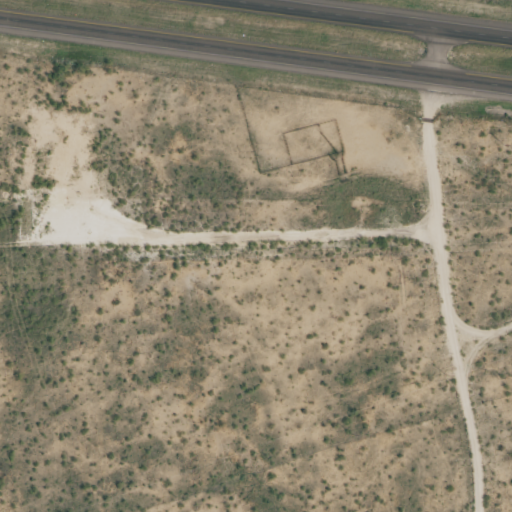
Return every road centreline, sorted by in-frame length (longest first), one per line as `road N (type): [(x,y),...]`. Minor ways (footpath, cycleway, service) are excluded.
road 1 (primary): [(0,19),(511,88)]
road 2 (primary): [(511,39),(214,0)]
